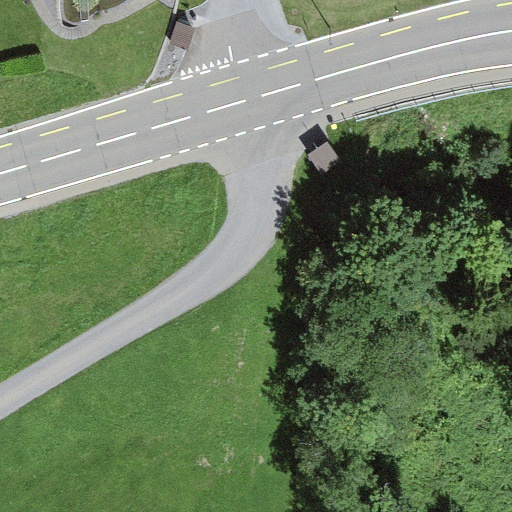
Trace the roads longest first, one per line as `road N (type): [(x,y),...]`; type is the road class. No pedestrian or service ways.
road 1 (track): [(244,103),(255,213),(238,248),(211,278),(0,405)]
road 2 (secondary): [(244,103),(434,47),(511,33)]
road 3 (secondary): [(0,174),(244,103)]
